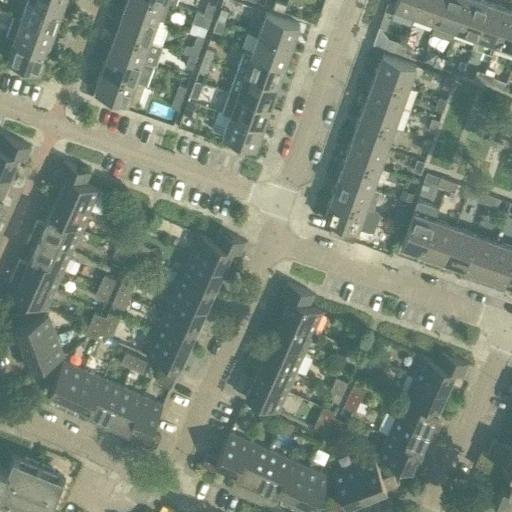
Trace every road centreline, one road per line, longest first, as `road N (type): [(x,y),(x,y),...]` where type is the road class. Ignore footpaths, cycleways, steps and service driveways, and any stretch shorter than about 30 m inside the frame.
road 1 (residential): [(285,205),(0,104)]
road 2 (residential): [(160,490),(271,238)]
road 3 (residential): [(510,329),(271,238)]
road 4 (residential): [(285,205),(355,0)]
road 5 (residential): [(437,511),(510,329)]
road 6 (residential): [(0,426),(160,490)]
